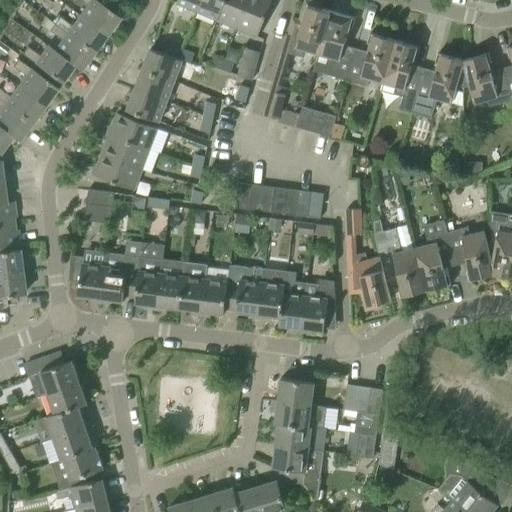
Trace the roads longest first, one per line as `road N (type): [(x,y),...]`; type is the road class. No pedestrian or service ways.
road 1 (residential): [(56,288),(47,190),(153,0)]
road 2 (unclassified): [(511,311),(408,324),(350,353),(257,345)]
road 3 (residential): [(257,345),(244,453),(133,489)]
road 4 (unclassified): [(133,489),(109,328)]
road 5 (unclassified): [(257,345),(109,328)]
road 6 (residential): [(511,18),(384,0)]
